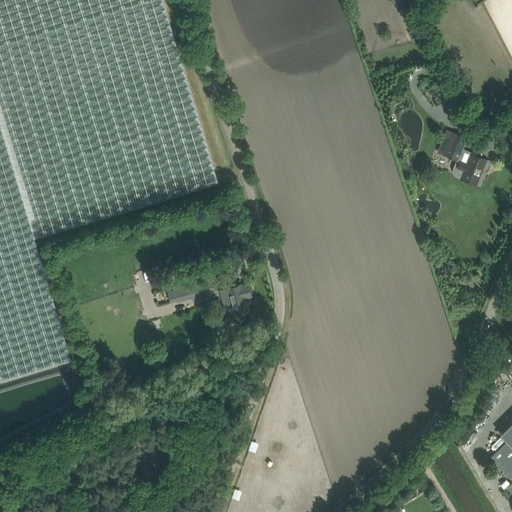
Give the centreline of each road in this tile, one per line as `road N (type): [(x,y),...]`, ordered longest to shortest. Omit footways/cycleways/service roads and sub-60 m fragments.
road 1 (unclassified): [(218,511),(263,382),(279,302),(183,0)]
road 2 (unclassified): [(339,511),(457,392),(511,260)]
